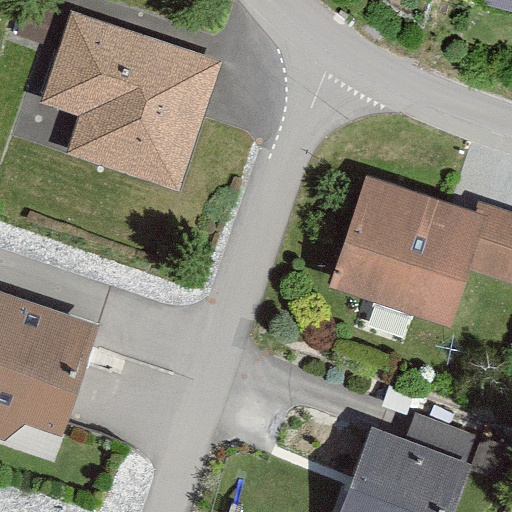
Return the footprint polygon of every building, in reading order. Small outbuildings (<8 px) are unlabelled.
[(511,0),(484,0),(484,2),(511,9),(511,0)] [(48,42),(56,14),(27,5),(18,34),(48,42)] [(219,61),(74,14),(45,103),(87,116),(75,155),(178,188),(219,61)] [(511,223),(476,211),(371,178),(336,285),(449,322),(467,266),(511,279),(511,223)] [(94,328),(0,294),(0,431),(20,416),(63,429),(94,328)] [(452,511),(470,465),(377,431),(346,511),(452,511)]
